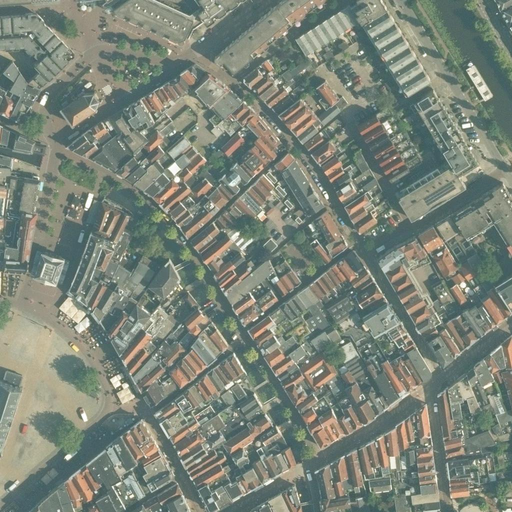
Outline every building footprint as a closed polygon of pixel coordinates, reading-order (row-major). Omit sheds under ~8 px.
[(83,0),(83,1),(92,0),(108,0),(121,0),(123,2),(114,8),(114,9),(116,12),(116,13),(183,43),(185,38),(189,40),(193,30),(204,22),(207,25),(219,17),(224,13),(242,0),(83,0)] [(283,0),(273,8),(215,57),(215,60),(233,73),(292,24),(325,0),(283,0)] [(356,0),(357,1),(350,6),(360,21),(362,24),(363,24),(363,25),(365,23),(368,28),(370,27),(374,33),(369,35),(373,41),(377,39),(381,44),(377,47),(380,53),(385,50),(388,56),(384,59),(388,65),(392,62),(396,68),(391,71),(395,77),(399,74),(403,80),(398,83),(402,89),(406,86),(410,92),(406,94),(405,95),(406,96),(431,80),(427,75),(424,70),(420,63),(417,58),(413,51),(410,47),(406,40),(403,35),(398,28),(395,23),(381,0),(356,0)] [(511,0),(495,0),(500,10),(511,3),(511,0)] [(511,3),(500,10),(505,18),(509,26),(511,24),(511,3)] [(360,21),(350,6),(349,5),(342,10),(352,26),(360,21)] [(352,26),(342,10),(334,15),(344,31),(352,26)] [(34,13),(0,15),(0,48),(21,47),(29,55),(30,53),(37,60),(32,65),(38,71),(34,75),(32,76),(26,82),(38,88),(41,85),(43,83),(46,80),(73,53),(59,39),(34,13)] [(344,31),(334,15),(326,19),(337,36),(344,31)] [(337,36),(326,19),(319,24),(329,41),(337,36)] [(329,41),(319,24),(311,29),(322,45),(329,41)] [(322,45),(311,29),(304,34),(314,50),(322,45)] [(313,51),(314,50),(304,34),(296,39),(306,55),(313,51)] [(244,78),(244,80),(251,87),(266,74),(268,74),(269,74),(274,70),(267,60),(261,65),(244,78)] [(11,61),(1,72),(12,80),(6,89),(18,95),(26,82),(18,72),(19,72),(11,61)] [(464,66),(485,103),(495,98),(474,61),(464,66)] [(279,76),(258,93),(264,100),(280,88),(292,78),(306,68),(309,66),(307,63),(304,65),(302,62),(296,68),(290,72),(289,70),(279,76)] [(188,68),(181,73),(192,86),(193,88),(207,75),(204,71),(204,70),(202,68),(195,64),(193,65),(188,68)] [(309,66),(306,68),(310,74),(315,71),(310,65),(309,66)] [(266,74),(251,87),(258,93),(279,76),(277,74),(274,70),(269,74),(268,74),(266,74)] [(0,88),(1,90),(0,91),(0,101),(5,92),(6,89),(12,80),(1,72),(0,74),(0,88)] [(314,72),(305,79),(313,89),(316,87),(322,82),(314,72)] [(181,73),(169,81),(182,98),(193,88),(192,86),(181,73)] [(207,75),(193,88),(210,106),(229,88),(211,74),(209,73),(208,75),(207,75)] [(280,88),(264,100),(270,106),(289,93),(288,92),(292,90),(289,86),(295,82),(292,78),(280,88)] [(322,82),(316,87),(322,94),(324,96),(321,98),(318,100),(326,110),(328,109),(339,99),(332,90),(330,86),(325,81),(325,80),(322,82)] [(169,81),(164,84),(176,103),(182,98),(169,81)] [(15,101),(7,117),(8,117),(13,119),(19,122),(21,118),(22,118),(28,105),(29,105),(34,94),(35,95),(37,88),(38,88),(26,82),(18,95),(15,101)] [(164,84),(158,87),(171,107),(176,103),(164,84)] [(289,93),(270,106),(271,107),(278,114),(299,99),(299,98),(295,94),(302,89),(299,85),(289,93)] [(158,87),(154,90),(166,111),(171,107),(158,87)] [(210,106),(209,108),(210,107),(214,111),(213,112),(215,114),(209,120),(215,127),(230,113),(243,101),(229,88),(210,106)] [(5,92),(0,101),(0,113),(7,117),(15,101),(18,95),(6,89),(5,92)] [(414,102),(410,105),(415,113),(419,110),(438,142),(437,142),(441,150),(443,149),(453,165),(451,167),(450,166),(400,196),(401,196),(401,197),(399,198),(411,219),(484,174),(477,162),(436,94),(433,89),(421,97),(414,102)] [(154,90),(146,95),(156,111),(153,113),(155,116),(156,115),(158,118),(164,112),(166,111),(154,90)] [(63,108),(62,109),(67,115),(66,116),(69,119),(74,125),(75,124),(88,115),(89,116),(90,116),(89,114),(96,110),(96,112),(98,111),(96,109),(100,101),(102,101),(102,100),(100,100),(96,95),(95,93),(96,91),(95,91),(94,92),(85,93),(84,91),(83,92),(84,94),(78,98),(77,96),(76,97),(77,99),(63,108)] [(146,95),(141,98),(149,112),(151,110),(153,113),(156,111),(146,95)] [(317,118),(297,135),(303,142),(324,125),(341,111),(344,107),(348,104),(342,97),(339,99),(328,109),(326,110),(322,114),(318,117),(317,118)] [(141,98),(123,109),(133,125),(139,131),(148,138),(157,130),(159,132),(172,121),(164,112),(158,118),(154,121),(141,98)] [(299,99),(278,114),(297,135),(317,118),(318,117),(300,98),(299,99)] [(215,127),(211,131),(217,137),(225,130),(229,126),(234,131),(241,125),(242,126),(245,123),(256,113),(243,101),(230,113),(215,127)] [(112,137),(87,156),(116,171),(134,154),(144,146),(148,151),(162,139),(163,137),(159,132),(157,130),(148,138),(139,131),(133,125),(123,109),(108,117),(118,132),(112,137)] [(246,125),(245,126),(251,132),(253,129),(257,133),(259,136),(261,138),(270,130),(257,114),(256,113),(245,123),(246,125)] [(376,114),(358,125),(363,133),(381,122),(376,114)] [(108,117),(102,121),(107,130),(109,133),(112,137),(118,132),(108,117)] [(102,121),(91,129),(98,137),(107,130),(102,121)] [(381,122),(363,133),(367,141),(385,130),(381,122)] [(229,126),(225,130),(230,135),(234,131),(229,126)] [(245,126),(237,133),(244,141),(250,135),(252,133),(251,132),(245,126)] [(8,129),(5,147),(11,148),(14,132),(8,129)] [(84,133),(68,146),(87,156),(112,137),(109,133),(107,130),(98,137),(91,129),(84,133)] [(270,130),(261,138),(272,149),(277,154),(285,147),(280,141),(270,130)] [(385,130),(367,141),(372,149),(390,138),(385,130)] [(14,132),(11,148),(17,149),(17,152),(29,154),(30,152),(31,150),(32,145),(33,140),(14,132)] [(237,133),(229,141),(236,148),(244,141),(237,133)] [(319,133),(304,144),(311,153),(323,144),(326,141),(319,133)] [(323,144),(311,153),(318,161),(341,145),(342,145),(334,135),(326,141),(323,144)] [(149,169),(134,182),(143,188),(167,167),(176,160),(175,160),(192,146),(183,136),(173,145),(169,148),(166,151),(165,152),(147,167),(149,169)] [(259,136),(255,141),(258,145),(257,146),(268,158),(270,157),(272,159),(277,154),(272,149),(261,138),(259,136)] [(390,138),(372,149),(377,157),(395,146),(390,138)] [(116,171),(124,176),(145,156),(150,153),(158,145),(165,152),(166,151),(169,148),(163,140),(162,139),(148,151),(144,146),(134,154),(116,171)] [(229,141),(222,148),(228,155),(234,149),(236,148),(229,141)] [(256,144),(248,150),(264,166),(270,160),(268,158),(257,146),(256,144)] [(31,150),(30,152),(42,154),(44,147),(32,145),(31,150)] [(145,156),(124,176),(134,182),(149,169),(147,167),(165,152),(158,145),(150,153),(145,156)] [(341,145),(318,161),(321,166),(343,151),(345,150),(343,147),(341,145)] [(167,167),(143,188),(153,195),(190,161),(199,153),(192,146),(175,160),(176,160),(167,167)] [(395,146),(377,157),(382,165),(400,154),(395,146)] [(213,156),(216,158),(223,153),(220,150),(213,156)] [(248,150),(242,157),(245,160),(257,173),(264,166),(248,150)] [(350,180),(336,190),(342,199),(359,188),(363,193),(365,191),(377,182),(369,168),(359,150),(354,153),(356,155),(353,156),(356,161),(358,165),(360,168),(362,172),(357,176),(350,180)] [(343,151),(321,166),(323,168),(327,174),(342,164),(340,161),(346,157),(344,153),(343,151)] [(288,152),(274,164),(281,171),(294,159),(288,152)] [(190,161),(153,195),(160,203),(184,182),(190,176),(206,161),(199,153),(190,161)] [(400,154),(382,165),(387,173),(405,162),(400,154)] [(0,268),(0,269),(1,261),(1,253),(2,247),(2,240),(3,227),(4,216),(5,209),(9,171),(10,171),(10,167),(10,161),(0,158),(0,268)] [(294,159),(281,171),(285,177),(300,168),(295,160),(294,159)] [(245,160),(239,166),(251,178),(257,173),(245,160)] [(342,164),(327,174),(332,182),(352,168),(358,165),(356,161),(350,165),(343,169),(341,166),(342,164)] [(405,162),(387,173),(392,181),(396,178),(396,179),(398,178),(397,177),(409,170),(405,162)] [(232,170),(229,173),(238,182),(241,180),(245,184),(251,178),(239,166),(236,163),(230,168),(232,170)] [(300,168),(285,177),(289,185),(305,175),(300,168)] [(352,168),(332,182),(336,189),(336,190),(350,180),(357,176),(352,168)] [(184,182),(160,203),(167,210),(210,173),(209,173),(205,169),(197,177),(199,179),(196,182),(190,176),(184,182)] [(9,171),(5,207),(33,213),(39,180),(38,179),(38,177),(38,176),(33,176),(32,176),(32,178),(18,176),(19,173),(10,171),(9,171)] [(167,210),(174,219),(175,218),(175,219),(195,204),(200,198),(204,194),(209,189),(213,184),(217,180),(210,173),(167,210)] [(225,173),(219,179),(233,195),(240,189),(236,185),(238,182),(229,173),(227,175),(225,173)] [(263,174),(258,179),(270,190),(274,186),(263,174)] [(305,175),(289,185),(294,192),(309,183),(309,182),(305,175)] [(217,180),(213,184),(229,200),(233,196),(234,195),(233,195),(219,179),(218,179),(217,180)] [(258,179),(251,186),(265,201),(272,193),(270,190),(258,179)] [(363,193),(345,205),(349,213),(372,197),(382,191),(382,190),(377,182),(365,191),(363,193)] [(309,183),(294,192),(299,200),(314,190),(309,183)] [(475,200),(452,214),(470,244),(482,236),(479,230),(493,221),(511,251),(511,198),(502,183),(481,196),(482,196),(480,198),(479,198),(478,199),(478,198),(477,199),(475,200)] [(213,184),(209,189),(224,204),(229,200),(213,184)] [(251,186),(245,192),(259,206),(265,201),(251,186)] [(359,188),(342,199),(345,205),(363,193),(359,188)] [(209,189),(204,194),(219,209),(224,204),(209,189)] [(314,190),(299,200),(303,207),(319,197),(314,190)] [(349,213),(354,222),(377,205),(387,199),(382,190),(382,191),(372,197),(349,213)] [(245,192),(239,198),(255,214),(256,215),(262,209),(259,206),(245,192)] [(204,194),(200,198),(202,200),(201,201),(213,214),(219,209),(204,194)] [(319,197),(303,207),(308,215),(323,205),(319,198),(319,197)] [(200,198),(195,204),(200,210),(208,219),(213,214),(201,201),(202,200),(200,198)] [(239,198),(234,202),(247,215),(251,219),(255,214),(239,198)] [(377,205),(354,222),(359,231),(360,232),(377,221),(376,219),(375,219),(384,213),(392,207),(388,202),(387,199),(377,205)] [(102,202),(91,231),(106,237),(110,239),(124,212),(102,202)] [(234,202),(230,206),(243,219),(247,215),(234,202)] [(195,204),(175,219),(180,227),(200,210),(195,204)] [(230,206),(226,210),(239,223),(243,219),(230,206)] [(4,216),(0,269),(20,270),(21,270),(21,269),(22,269),(23,269),(23,268),(23,267),(25,258),(33,213),(5,207),(4,216)] [(200,210),(180,227),(188,237),(208,219),(200,210)] [(226,210),(221,215),(228,222),(234,228),(239,223),(226,210)] [(327,211),(312,222),(316,230),(320,227),(332,218),(327,211)] [(124,212),(110,239),(117,241),(124,228),(131,215),(124,212)] [(452,214),(435,224),(460,264),(466,260),(468,259),(468,258),(476,253),(470,244),(452,214)] [(221,215),(216,219),(223,227),(228,222),(221,215)] [(320,227),(316,230),(319,233),(322,230),(325,235),(336,226),(332,218),(320,227)] [(205,229),(191,240),(197,249),(213,237),(215,240),(226,231),(228,233),(234,228),(228,222),(223,227),(222,226),(219,228),(213,222),(205,229)] [(433,225),(418,234),(443,277),(444,277),(458,268),(433,225)] [(323,242),(320,245),(322,248),(326,245),(341,234),(336,226),(325,235),(327,239),(323,242)] [(88,300),(87,301),(93,310),(105,288),(118,264),(134,233),(124,228),(117,241),(116,245),(112,253),(105,266),(99,277),(96,283),(88,300)] [(227,234),(202,255),(207,262),(208,264),(216,257),(219,260),(226,255),(230,251),(234,256),(240,252),(244,249),(245,250),(247,249),(245,247),(247,246),(255,239),(246,230),(238,237),(238,236),(239,235),(240,233),(240,230),(238,229),(236,228),(234,228),(228,233),(227,234)] [(311,235),(305,228),(302,230),(308,238),(311,235)] [(70,287),(70,288),(87,301),(88,300),(96,283),(99,277),(105,266),(112,253),(116,245),(117,241),(110,239),(106,237),(91,231),(82,255),(81,256),(82,256),(73,279),(73,280),(70,287)] [(197,249),(202,255),(227,234),(228,233),(226,231),(215,240),(213,237),(197,249)] [(262,232),(260,234),(265,239),(270,234),(268,231),(264,234),(262,232)] [(341,234),(326,245),(329,251),(344,240),(341,234)] [(393,247),(377,258),(415,323),(435,311),(430,304),(428,305),(423,297),(403,263),(409,260),(407,257),(413,254),(413,255),(415,259),(426,253),(423,249),(416,236),(405,241),(399,244),(393,247)] [(310,244),(309,244),(321,259),(324,264),(331,259),(322,248),(320,245),(316,239),(310,244)] [(344,240),(329,251),(333,257),(348,246),(344,240)] [(259,245),(250,252),(253,255),(254,257),(254,256),(263,249),(259,245)] [(352,251),(349,254),(358,267),(363,264),(355,252),(353,250),(352,251)] [(50,253),(43,251),(42,254),(41,254),(39,261),(38,264),(37,267),(36,271),(35,275),(42,277),(49,280),(50,279),(57,282),(58,278),(59,274),(60,271),(61,268),(63,261),(64,257),(57,255),(50,253)] [(216,257),(208,264),(214,273),(234,256),(230,251),(226,255),(219,260),(216,257)] [(234,256),(214,273),(219,280),(244,259),(245,258),(240,252),(234,256)] [(468,259),(466,260),(468,261),(473,270),(482,283),(505,317),(511,311),(511,309),(495,285),(486,271),(486,270),(482,264),(476,253),(468,258),(468,259)] [(349,254),(344,257),(354,271),(358,267),(349,254)] [(244,259),(219,280),(222,287),(232,279),(232,278),(237,274),(236,272),(248,263),(255,257),(254,256),(254,257),(253,255),(246,261),(244,259)] [(105,288),(93,310),(100,318),(100,319),(106,309),(107,310),(119,291),(122,292),(122,293),(126,286),(126,287),(128,283),(135,288),(149,267),(152,261),(143,256),(141,258),(139,257),(137,261),(131,272),(130,272),(131,271),(124,268),(128,261),(122,257),(118,264),(105,288)] [(344,257),(336,263),(349,280),(357,275),(354,271),(344,257)] [(253,270),(226,293),(232,303),(257,283),(260,281),(263,279),(267,285),(270,282),(272,281),(270,279),(276,274),(268,258),(256,268),(253,270)] [(158,272),(149,286),(164,297),(180,280),(177,274),(178,274),(175,269),(173,266),(169,259),(161,268),(158,272)] [(284,261),(279,264),(295,286),(301,282),(298,278),(286,262),(285,261),(285,260),(284,260),(284,261)] [(468,261),(459,267),(462,271),(466,278),(476,293),(475,293),(480,301),(496,323),(505,317),(482,283),(473,270),(468,261)] [(232,279),(222,287),(226,293),(253,270),(256,268),(256,267),(253,270),(248,263),(236,272),(237,274),(232,278),(232,279)] [(336,263),(330,267),(340,281),(343,279),(346,283),(349,280),(336,263)] [(279,264),(275,267),(280,277),(278,278),(279,280),(288,291),(295,286),(279,264)] [(358,267),(354,271),(357,275),(358,276),(366,269),(363,264),(358,267)] [(330,267),(325,272),(336,285),(339,290),(342,287),(338,283),(340,281),(330,267)] [(353,284),(345,290),(346,292),(347,293),(349,292),(371,276),(367,269),(366,269),(358,276),(351,282),(353,284)] [(462,271),(451,278),(455,285),(466,279),(466,278),(462,271)] [(325,272),(319,276),(330,290),(334,295),(337,293),(333,288),(336,285),(325,272)] [(276,274),(270,279),(272,281),(273,283),(282,296),(288,291),(279,280),(278,278),(276,274)] [(511,274),(495,285),(511,309),(511,274)] [(319,276),(315,280),(329,300),(330,300),(325,294),(330,290),(319,276)] [(349,292),(347,293),(351,300),(360,294),(376,283),(371,276),(349,292)] [(133,292),(107,330),(112,337),(137,303),(145,291),(143,290),(148,282),(142,278),(135,288),(133,292)] [(268,291),(238,313),(245,324),(260,313),(277,300),(267,285),(263,279),(260,281),(265,287),(268,291)] [(315,280),(309,285),(319,299),(322,296),(324,298),(322,299),(325,303),(329,300),(315,280)] [(438,299),(430,304),(435,311),(436,312),(444,308),(443,306),(450,302),(453,307),(455,311),(456,311),(457,311),(458,311),(461,316),(463,315),(460,312),(456,305),(449,294),(441,281),(441,280),(440,281),(430,286),(438,299)] [(257,283),(232,303),(233,304),(238,313),(268,291),(265,287),(260,281),(257,283)] [(270,282),(267,285),(277,300),(278,299),(282,296),(273,283),(272,281),(270,282)] [(106,309),(100,319),(101,321),(107,330),(133,292),(135,288),(128,283),(126,287),(126,286),(122,293),(122,292),(119,291),(107,310),(106,309)] [(346,292),(326,305),(338,324),(356,313),(357,312),(356,311),(369,302),(383,294),(376,283),(360,294),(351,300),(347,293),(346,292)] [(309,285),(303,289),(306,293),(313,303),(319,299),(309,285)] [(455,285),(449,289),(459,305),(461,304),(465,309),(460,312),(463,315),(478,336),(484,332),(464,302),(466,301),(469,299),(470,298),(467,293),(462,296),(455,285)] [(303,289),(297,293),(297,294),(297,293),(300,297),(306,293),(303,289)] [(183,297),(191,308),(197,304),(188,292),(183,297)] [(297,293),(291,298),(300,311),(307,307),(305,304),(300,297),(297,293),(297,294),(297,293)] [(306,293),(300,297),(305,304),(307,307),(313,303),(306,293)] [(470,298),(469,299),(475,305),(491,327),(496,323),(480,301),(475,293),(470,297),(471,297),(470,298)] [(383,294),(369,302),(374,310),(387,301),(383,294)] [(291,298),(285,302),(295,315),(300,311),(291,298)] [(313,303),(307,307),(314,316),(321,312),(319,309),(324,306),(319,299),(313,303)] [(466,301),(464,302),(484,332),(491,327),(475,305),(469,299),(466,301)] [(356,313),(338,324),(342,331),(341,331),(343,334),(350,335),(355,342),(366,336),(368,339),(375,335),(388,328),(400,321),(395,314),(396,314),(392,309),(388,302),(388,301),(387,301),(374,310),(368,313),(360,318),(357,312),(356,313)] [(279,306),(282,310),(289,319),(295,315),(285,302),(279,306)] [(137,303),(112,337),(121,352),(152,314),(137,303)] [(270,313),(248,329),(254,338),(270,327),(273,329),(276,327),(278,328),(279,327),(278,325),(281,323),(281,324),(284,321),(285,322),(289,319),(282,310),(279,306),(270,313)] [(152,314),(121,352),(127,363),(159,327),(164,321),(166,318),(169,315),(158,307),(152,314)] [(143,361),(132,373),(137,381),(147,372),(148,373),(160,362),(186,334),(193,326),(196,323),(204,315),(198,307),(183,320),(178,326),(177,327),(171,332),(143,361)] [(415,323),(415,324),(419,331),(430,325),(431,326),(441,320),(438,316),(436,312),(435,311),(415,323)] [(443,313),(438,316),(441,320),(443,324),(460,350),(467,345),(449,315),(446,311),(443,313)] [(455,311),(449,315),(467,345),(478,336),(463,315),(461,316),(458,311),(457,311),(456,311),(455,311)] [(314,316),(306,321),(308,324),(306,325),(310,332),(314,338),(331,327),(321,312),(314,316)] [(275,333),(259,345),(265,355),(287,339),(293,349),(299,345),(304,342),(301,338),(310,332),(306,325),(308,324),(306,321),(301,315),(291,322),(289,319),(285,322),(284,321),(281,324),(281,323),(278,325),(279,327),(277,328),(279,331),(275,333)] [(159,327),(127,363),(132,373),(143,361),(171,332),(177,327),(175,325),(166,318),(164,321),(159,327)] [(430,325),(419,331),(420,331),(426,341),(439,332),(454,356),(460,350),(443,324),(441,320),(431,326),(430,325)] [(400,321),(388,328),(392,335),(394,339),(407,331),(404,327),(400,321)] [(202,331),(199,335),(217,356),(223,350),(212,337),(211,336),(211,335),(211,334),(211,333),(211,332),(216,328),(212,322),(202,331)] [(147,372),(137,381),(137,382),(141,390),(153,380),(166,368),(168,370),(176,362),(182,358),(188,352),(186,351),(187,350),(188,343),(201,329),(198,326),(196,323),(193,326),(186,334),(160,362),(148,373),(147,372)] [(293,349),(272,364),(277,373),(299,358),(302,362),(310,356),(312,359),(316,356),(321,353),(320,351),(321,350),(332,343),(333,345),(342,340),(340,337),(333,327),(333,326),(331,327),(314,338),(310,332),(301,338),(304,342),(299,345),(293,349)] [(270,327),(254,338),(259,345),(276,333),(273,329),(270,327)] [(211,334),(211,335),(211,336),(212,337),(223,350),(228,345),(216,328),(211,332),(211,333),(211,334)] [(377,338),(375,339),(377,341),(384,353),(396,346),(396,347),(398,350),(403,346),(407,351),(415,346),(416,346),(411,338),(407,331),(394,339),(392,335),(388,328),(375,335),(377,338)] [(439,332),(426,341),(442,366),(454,356),(439,332)] [(199,335),(191,345),(192,346),(207,364),(217,356),(199,335)] [(511,336),(511,335),(501,344),(505,365),(506,368),(504,369),(504,371),(511,369),(511,336)] [(265,355),(272,364),(293,349),(287,339),(265,355)] [(367,343),(358,349),(364,361),(367,365),(371,363),(375,368),(382,364),(399,396),(408,390),(384,353),(377,341),(368,346),(367,343)] [(350,342),(336,350),(346,366),(349,370),(350,372),(363,364),(350,342)] [(501,344),(491,352),(500,367),(505,365),(501,344)] [(192,348),(188,352),(201,369),(207,364),(192,346),(191,347),(192,348)] [(396,346),(384,353),(408,390),(418,383),(398,350),(396,347),(396,346)] [(403,346),(398,350),(418,383),(424,379),(407,351),(403,346)] [(415,346),(407,351),(424,379),(430,375),(431,371),(415,346)] [(188,352),(182,358),(195,374),(196,374),(201,369),(188,352)] [(321,353),(316,356),(321,364),(324,362),(328,359),(323,352),(321,353)] [(491,352),(484,358),(492,374),(497,371),(496,369),(500,367),(491,352)] [(233,353),(226,358),(241,378),(246,374),(233,353)] [(299,358),(277,373),(281,381),(299,368),(305,364),(310,360),(312,359),(310,356),(302,362),(299,358)] [(312,359),(310,360),(315,368),(321,364),(316,356),(312,359)] [(182,358),(176,362),(189,379),(195,374),(182,358)] [(226,358),(219,363),(232,381),(233,383),(241,378),(226,358)] [(473,366),(482,385),(488,397),(499,392),(497,383),(494,379),(492,374),(484,358),(473,366)] [(328,359),(324,362),(329,370),(334,367),(330,360),(329,361),(328,359)] [(310,360),(305,364),(310,372),(315,368),(310,360)] [(176,362),(168,370),(172,375),(179,385),(180,386),(189,379),(176,362)] [(310,372),(304,376),(309,383),(313,380),(314,381),(321,376),(327,372),(329,370),(324,362),(321,364),(315,368),(310,372)] [(219,363),(213,368),(226,387),(228,390),(232,388),(235,385),(233,383),(232,381),(219,363)] [(371,363),(367,365),(376,381),(377,383),(382,393),(388,404),(389,404),(394,400),(399,396),(382,364),(375,368),(371,363)] [(305,364),(299,368),(304,376),(310,372),(305,364)] [(363,364),(350,372),(353,377),(354,378),(356,382),(375,414),(384,407),(387,405),(388,404),(382,393),(377,383),(376,381),(374,382),(371,376),(367,370),(363,364)] [(473,366),(466,372),(477,402),(481,410),(482,411),(492,406),(488,397),(482,385),(473,366)] [(329,370),(327,372),(332,379),(334,378),(333,376),(337,373),(334,367),(329,370)] [(153,380),(141,390),(150,405),(163,396),(163,397),(179,385),(172,375),(168,370),(166,368),(153,380)] [(213,368),(206,373),(219,392),(226,387),(213,368)] [(299,368),(281,381),(286,388),(294,382),(295,382),(304,376),(299,368)] [(86,369),(80,372),(79,378),(83,386),(89,388),(94,385),(96,380),(91,371),(86,369)] [(501,370),(497,371),(492,374),(494,379),(497,383),(504,379),(511,407),(511,369),(504,371),(502,371),(501,370)] [(0,454),(1,451),(2,449),(5,441),(6,439),(8,432),(9,430),(11,423),(13,418),(15,409),(16,406),(20,395),(21,393),(23,387),(20,386),(20,385),(21,382),(22,381),(23,377),(23,376),(22,375),(15,373),(13,372),(8,370),(6,370),(6,372),(5,375),(4,376),(3,379),(3,381),(0,379),(0,454)] [(343,378),(341,379),(363,422),(375,414),(356,382),(354,378),(353,377),(350,372),(349,370),(341,374),(343,378)] [(327,372),(321,376),(326,383),(327,382),(332,379),(327,372)] [(466,372),(457,380),(464,405),(467,413),(471,413),(481,410),(477,402),(466,372)] [(206,373),(199,379),(212,398),(219,392),(206,373)] [(304,376),(295,382),(298,387),(300,385),(302,388),(309,383),(304,376)] [(321,376),(314,381),(318,388),(324,384),(326,383),(321,376)] [(332,379),(327,382),(333,391),(339,403),(344,411),(353,428),(363,422),(341,379),(339,380),(336,381),(334,378),(332,379)] [(199,379),(194,383),(204,397),(205,400),(207,402),(212,398),(199,379)] [(302,388),(291,396),(296,404),(308,395),(314,391),(318,388),(314,381),(313,380),(309,383),(302,388)] [(457,380),(448,387),(453,418),(461,416),(464,416),(463,409),(462,409),(462,406),(464,405),(457,380)] [(294,382),(286,388),(291,396),(302,388),(300,385),(298,387),(295,382),(294,382)] [(194,383),(188,387),(202,405),(203,406),(207,403),(207,402),(205,400),(204,397),(194,383)] [(235,385),(232,388),(239,399),(240,398),(245,394),(238,383),(235,385)] [(308,395),(296,404),(301,412),(330,393),(324,384),(318,388),(314,391),(308,395)] [(188,387),(183,391),(195,407),(199,413),(199,412),(204,409),(203,406),(202,405),(188,387)] [(441,424),(443,439),(463,433),(466,440),(481,447),(491,444),(501,442),(492,426),(488,421),(477,426),(473,416),(469,418),(469,419),(463,421),(461,416),(453,418),(448,387),(437,395),(441,424)] [(96,388),(91,391),(95,397),(100,394),(96,388)] [(228,390),(221,396),(228,406),(232,404),(236,402),(228,390)] [(183,391),(175,397),(181,405),(190,418),(199,413),(195,407),(183,391)] [(330,393),(301,412),(307,423),(339,403),(333,391),(330,393)] [(488,397),(492,406),(496,414),(495,414),(496,417),(498,422),(492,426),(501,442),(511,439),(509,435),(506,427),(511,425),(511,409),(504,411),(502,403),(499,392),(488,397)] [(254,393),(233,407),(238,414),(239,416),(243,421),(247,417),(260,408),(262,407),(254,393)] [(163,406),(155,412),(160,419),(181,405),(175,397),(163,406)] [(339,403),(307,423),(313,433),(324,426),(329,423),(328,420),(337,415),(344,411),(339,403)] [(396,425),(398,453),(401,477),(409,476),(419,475),(418,468),(417,463),(416,457),(433,454),(432,445),(431,436),(426,403),(415,411),(420,446),(414,447),(414,441),(413,435),(409,416),(404,420),(396,425)] [(187,435),(175,443),(181,455),(219,429),(221,428),(237,417),(239,416),(238,414),(233,407),(232,404),(228,406),(216,414),(214,416),(212,417),(202,424),(203,425),(198,428),(187,435)] [(181,405),(160,419),(161,420),(165,426),(169,433),(190,418),(181,405)] [(190,418),(169,433),(174,441),(186,434),(187,435),(198,428),(197,426),(202,424),(212,417),(214,416),(216,414),(210,405),(204,409),(199,412),(199,413),(190,418)] [(237,417),(221,428),(228,438),(246,426),(247,427),(246,427),(254,437),(255,436),(272,424),(270,420),(270,421),(265,414),(260,408),(247,417),(243,421),(239,416),(237,417)] [(344,411),(337,415),(340,418),(338,420),(345,433),(353,428),(344,411)] [(415,411),(409,416),(413,435),(414,441),(414,447),(420,446),(415,411)] [(337,415),(328,420),(329,423),(337,437),(345,433),(338,420),(340,418),(337,415)] [(488,421),(492,426),(498,422),(496,417),(488,421)] [(136,423),(145,438),(151,434),(142,419),(136,423)] [(136,423),(130,428),(138,442),(145,438),(136,423)] [(329,423),(324,426),(332,440),(337,437),(329,423)] [(61,441),(67,442),(74,435),(74,429),(71,425),(65,425),(57,431),(57,437),(61,441)] [(276,425),(260,435),(265,444),(270,441),(275,439),(279,436),(281,435),(276,425)] [(405,495),(411,494),(421,493),(420,483),(410,485),(402,481),(401,477),(398,453),(396,425),(386,432),(388,454),(389,454),(389,459),(392,478),(396,511),(411,511),(411,507),(407,508),(405,495)] [(246,426),(228,438),(236,449),(254,437),(246,427),(247,427),(246,426)] [(324,426),(313,433),(321,447),(332,440),(324,426)] [(130,428),(122,434),(138,464),(135,466),(136,467),(139,474),(140,474),(144,471),(142,468),(143,467),(141,464),(145,461),(143,459),(146,457),(146,455),(142,448),(138,442),(130,428)] [(219,429),(181,455),(187,466),(214,449),(215,448),(214,448),(217,446),(218,448),(224,444),(226,448),(230,453),(236,449),(228,438),(221,428),(219,429)] [(390,478),(392,478),(389,459),(389,454),(388,454),(386,432),(374,438),(380,465),(385,464),(386,470),(382,470),(383,476),(368,478),(369,480),(371,491),(391,488),(390,478)] [(443,439),(445,448),(462,443),(463,446),(465,446),(467,448),(467,452),(471,452),(471,454),(472,455),(482,453),(480,447),(481,447),(466,440),(463,433),(443,439)] [(118,436),(113,440),(129,469),(131,468),(145,493),(149,490),(142,479),(143,479),(140,474),(139,474),(136,467),(135,466),(138,464),(122,434),(118,436)] [(145,438),(138,442),(142,448),(154,440),(151,434),(145,438)] [(260,435),(243,447),(247,454),(257,449),(265,444),(260,435)] [(287,445),(281,435),(279,436),(275,439),(277,444),(280,448),(287,445)] [(383,476),(382,470),(380,465),(374,438),(359,447),(365,479),(368,478),(383,476)] [(113,440),(106,447),(126,484),(130,482),(138,498),(145,493),(131,468),(129,469),(113,440)] [(154,440),(142,448),(146,455),(148,453),(150,456),(160,449),(154,440)] [(265,444),(257,449),(272,476),(281,471),(281,470),(273,454),(276,453),(275,451),(280,449),(280,448),(277,444),(273,446),(270,441),(265,444)] [(462,443),(445,448),(446,456),(464,452),(467,452),(467,448),(465,446),(463,446),(462,443)] [(214,449),(187,466),(190,471),(221,452),(223,452),(222,450),(226,448),(224,444),(218,448),(219,450),(216,452),(214,449)] [(492,452),(491,444),(481,447),(480,447),(482,453),(492,452)] [(276,453),(273,454),(281,470),(285,469),(289,467),(280,450),(281,450),(281,451),(288,447),(287,445),(280,448),(280,449),(275,451),(276,453)] [(106,447),(97,454),(125,506),(138,498),(130,482),(126,484),(106,447)] [(243,447),(231,454),(237,464),(239,462),(241,465),(252,487),(262,482),(247,454),(243,447)] [(281,450),(280,450),(289,467),(293,465),(294,465),(296,464),(289,447),(288,447),(281,451),(281,450)] [(357,448),(348,453),(354,487),(355,491),(359,490),(358,484),(363,483),(357,448)] [(146,457),(143,459),(145,461),(146,464),(163,455),(160,449),(150,456),(147,457),(146,457)] [(257,449),(247,454),(262,482),(272,476),(257,449)] [(221,452),(190,471),(193,477),(209,467),(221,460),(226,456),(228,454),(226,451),(223,452),(221,452)] [(348,453),(342,456),(346,478),(341,479),(343,489),(348,488),(354,487),(348,453)] [(97,454),(88,461),(101,484),(103,486),(105,485),(109,491),(119,510),(125,506),(97,454)] [(419,475),(435,473),(434,464),(433,454),(416,457),(417,463),(418,468),(419,475)] [(145,461),(141,464),(143,467),(146,471),(148,473),(167,462),(163,455),(146,464),(145,461)] [(342,456),(329,464),(336,498),(349,497),(348,494),(348,490),(348,488),(343,489),(341,479),(346,478),(342,456)] [(449,478),(465,476),(468,476),(468,479),(473,481),(479,483),(490,482),(486,456),(468,458),(447,461),(449,478)] [(210,469),(194,479),(197,487),(233,466),(234,465),(228,457),(225,459),(220,463),(210,469)] [(88,461),(80,467),(95,495),(97,499),(105,494),(109,491),(105,485),(103,486),(101,484),(88,461)] [(146,471),(143,474),(148,482),(170,469),(167,462),(148,473),(146,471)] [(316,470),(321,498),(329,497),(330,499),(336,498),(329,464),(316,470)] [(233,479),(224,484),(232,498),(238,495),(239,494),(241,493),(252,487),(241,465),(234,469),(236,471),(233,473),(234,476),(232,477),(233,479)] [(233,466),(197,487),(202,496),(213,490),(224,484),(233,479),(232,477),(234,476),(233,473),(236,471),(234,469),(233,466)] [(80,467),(71,475),(83,501),(85,507),(89,506),(98,501),(97,499),(95,495),(80,467)] [(170,469),(148,482),(152,489),(174,476),(170,469)] [(410,485),(420,483),(436,481),(435,473),(419,475),(409,476),(410,485)] [(71,475),(65,480),(72,499),(75,511),(89,511),(89,506),(85,507),(83,501),(71,475)] [(449,478),(450,487),(466,485),(468,484),(468,487),(473,486),(473,481),(468,479),(468,476),(465,476),(449,478)] [(64,480),(57,486),(64,511),(75,511),(72,499),(65,480),(64,480)] [(503,488),(503,492),(511,491),(511,480),(506,482),(507,487),(503,488)] [(420,483),(421,493),(438,491),(436,481),(420,483)] [(157,495),(155,496),(160,504),(162,503),(167,500),(182,493),(178,484),(175,483),(157,495)] [(224,484),(213,490),(221,505),(231,499),(231,498),(232,498),(224,484)] [(468,484),(466,485),(450,487),(451,496),(451,497),(452,497),(480,493),(479,488),(469,490),(468,487),(468,484)] [(294,485),(287,489),(295,505),(298,503),(299,505),(300,505),(300,504),(295,486),(295,485),(294,485)] [(64,511),(57,486),(39,502),(41,511),(64,511)] [(287,489),(281,492),(290,511),(301,511),(301,506),(300,505),(299,505),(298,503),(295,505),(287,489)] [(213,490),(202,496),(209,509),(212,510),(221,505),(213,490)] [(105,494),(97,499),(98,501),(103,510),(104,511),(116,511),(119,510),(109,491),(105,494)] [(412,503),(414,503),(439,500),(438,491),(421,493),(411,494),(412,503)] [(290,511),(281,492),(269,499),(275,511),(290,511)] [(190,511),(191,511),(182,493),(167,500),(162,503),(160,504),(155,496),(149,500),(148,500),(143,504),(147,511),(190,511)] [(369,511),(367,495),(361,496),(356,497),(356,500),(350,502),(350,506),(351,511),(369,511)] [(321,498),(323,510),(350,506),(350,502),(349,497),(336,498),(330,499),(329,497),(321,498)] [(257,506),(260,511),(275,511),(269,499),(257,506)] [(414,503),(415,511),(440,508),(439,500),(414,503)] [(98,501),(89,506),(89,511),(104,511),(103,510),(98,501)] [(41,511),(39,502),(30,511),(41,511)]
